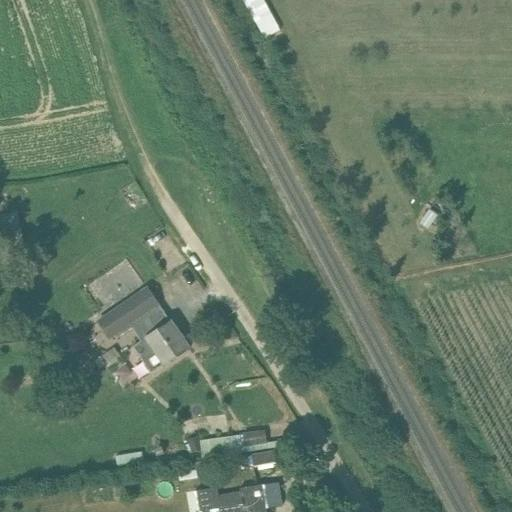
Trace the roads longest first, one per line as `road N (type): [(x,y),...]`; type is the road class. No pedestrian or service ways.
road 1 (unclassified): [(361,511),(170,200)]
road 2 (track): [(94,0),(123,103),(170,200)]
